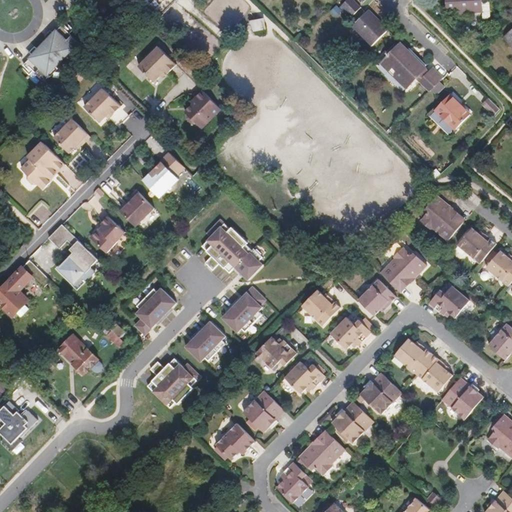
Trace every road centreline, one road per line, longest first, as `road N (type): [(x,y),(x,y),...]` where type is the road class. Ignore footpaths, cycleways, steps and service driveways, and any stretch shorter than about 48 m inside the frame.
road 1 (residential): [(270,511),(261,503),(257,464),(409,314),(502,391)]
road 2 (residential): [(0,279),(148,127)]
